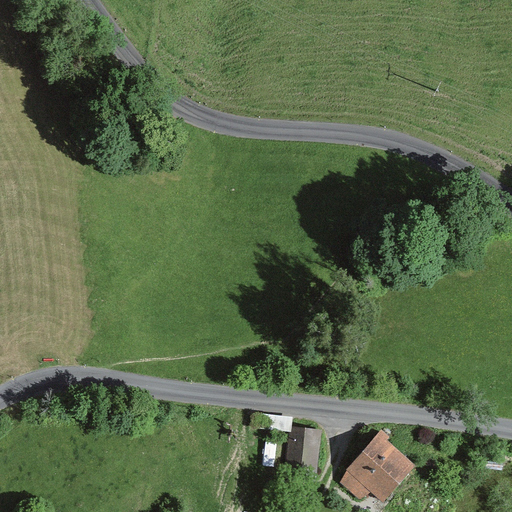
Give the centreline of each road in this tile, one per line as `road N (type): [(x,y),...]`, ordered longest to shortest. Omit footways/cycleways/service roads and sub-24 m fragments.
road 1 (unclassified): [(511,431),(122,378),(59,378),(0,398)]
road 2 (unclassified): [(94,0),(127,58),(176,103),(225,128),(398,145),(511,204)]
